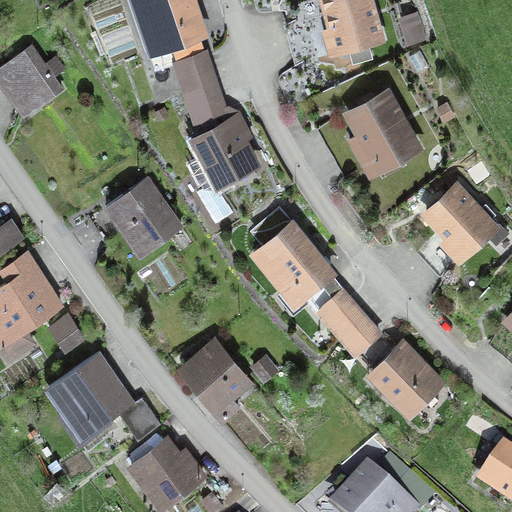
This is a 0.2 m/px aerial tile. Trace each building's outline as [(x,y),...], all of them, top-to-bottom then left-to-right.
[(198,0),(130,0),(149,54),(170,47),(174,59),(204,48),(201,37),(210,34),(198,0)] [(321,0),(329,28),(321,30),(328,55),(347,50),(351,63),(369,58),(365,41),(378,37),(368,5),(371,4),(369,0),(321,0)] [(421,38),(415,19),(400,23),(406,42),(421,38)] [(0,65),(0,82),(18,108),(35,97),(39,103),(59,89),(29,45),(0,65)] [(218,79),(208,48),(173,59),(184,91),(218,79)] [(184,91),(194,120),(228,109),(218,79),(184,91)] [(379,168),(375,161),(391,152),(395,158),(414,147),(384,93),(347,113),(358,133),(347,139),(367,174),(379,168)] [(189,161),(203,187),(220,189),(224,187),(220,180),(252,163),(230,120),(193,139),(202,155),(189,161)] [(179,226),(145,177),(87,217),(103,239),(119,228),(125,224),(144,251),(179,226)] [(443,243),(457,258),(492,226),(454,185),(424,213),(448,239),(443,243)] [(251,228),(263,244),(253,252),(292,301),(329,272),(277,207),(251,228)] [(0,225),(0,249),(20,236),(9,219),(0,225)] [(0,268),(7,280),(0,285),(0,347),(7,358),(31,343),(21,328),(58,304),(25,253),(0,268)] [(339,305),(324,318),(343,340),(366,320),(333,281),(325,288),(339,305)] [(84,336),(66,308),(47,324),(63,350),(84,336)] [(366,320),(343,340),(353,352),(376,332),(366,320)] [(213,343),(182,367),(209,400),(228,385),(232,391),(244,381),(213,343)] [(388,396),(406,415),(436,385),(396,344),(371,368),(393,391),(388,396)] [(84,447),(97,437),(91,428),(116,411),(135,439),(158,423),(139,395),(125,405),(104,374),(111,370),(97,350),(39,391),(73,441),(78,438),(84,447)] [(163,438),(129,464),(144,484),(145,483),(161,504),(200,475),(182,450),(176,455),(163,438)] [(511,498),(511,450),(506,446),(483,479),(511,498)] [(411,511),(413,509),(366,468),(335,503),(345,511),(411,511)]
